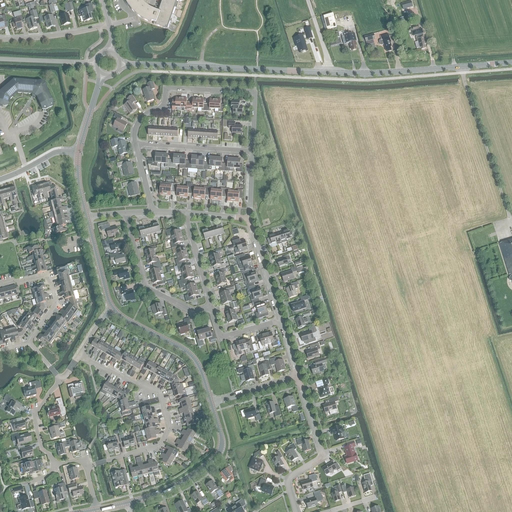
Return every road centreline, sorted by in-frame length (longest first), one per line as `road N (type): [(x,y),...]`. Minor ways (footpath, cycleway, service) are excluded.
road 1 (tertiary): [(120,64),(358,73),(511,63)]
road 2 (residential): [(85,467),(159,446),(169,429),(159,391),(79,354)]
road 3 (residential): [(135,144),(138,120),(162,107),(169,88),(254,93)]
road 4 (tertiary): [(129,502),(178,484),(217,454),(210,403)]
road 5 (residential): [(211,306),(191,310),(148,289),(125,213)]
road 6 (tertiary): [(210,403),(189,354),(112,307)]
road 7 (residential): [(289,489),(288,479),(321,450),(297,377)]
road 8 (residential): [(0,283),(48,275),(55,302),(29,343)]
